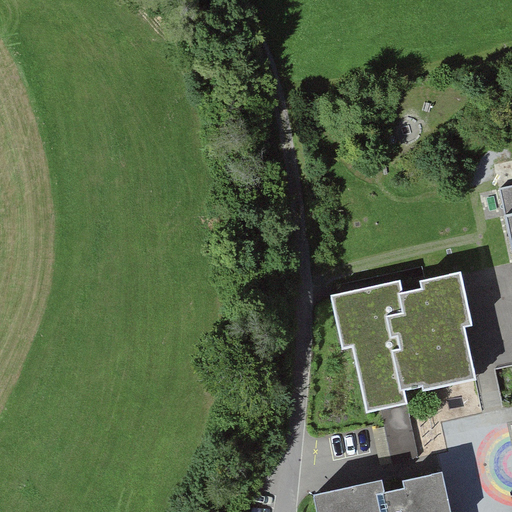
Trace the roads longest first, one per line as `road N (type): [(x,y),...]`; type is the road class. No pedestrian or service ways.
road 1 (track): [(298,241),(279,98),(240,0)]
road 2 (track): [(126,0),(167,52),(259,45)]
